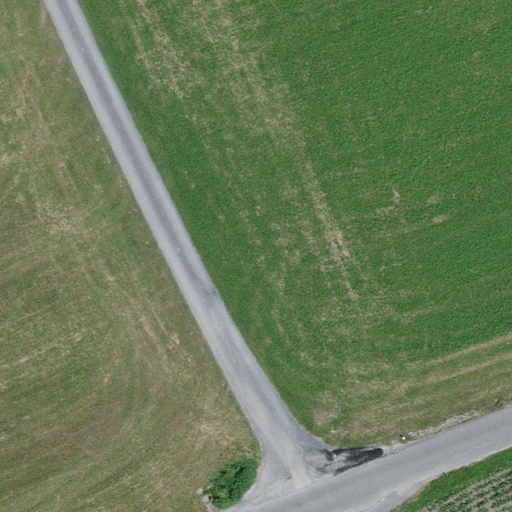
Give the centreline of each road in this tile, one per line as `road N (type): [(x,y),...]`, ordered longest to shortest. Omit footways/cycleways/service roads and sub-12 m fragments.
road 1 (track): [(323,511),(78,0)]
road 2 (unclassified): [(511,456),(362,511)]
